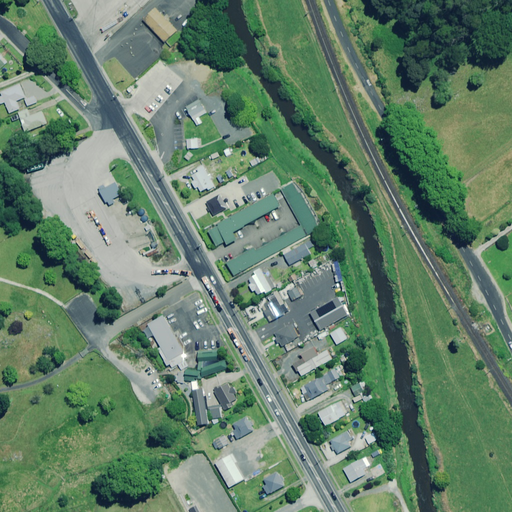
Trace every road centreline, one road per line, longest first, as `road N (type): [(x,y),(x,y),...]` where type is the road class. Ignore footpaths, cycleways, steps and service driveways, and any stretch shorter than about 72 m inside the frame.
road 1 (trunk): [(336,511),(115,114)]
road 2 (tertiary): [(329,0),(511,345)]
road 3 (residential): [(115,114),(91,114),(0,22)]
road 4 (trunk): [(115,114),(49,0)]
